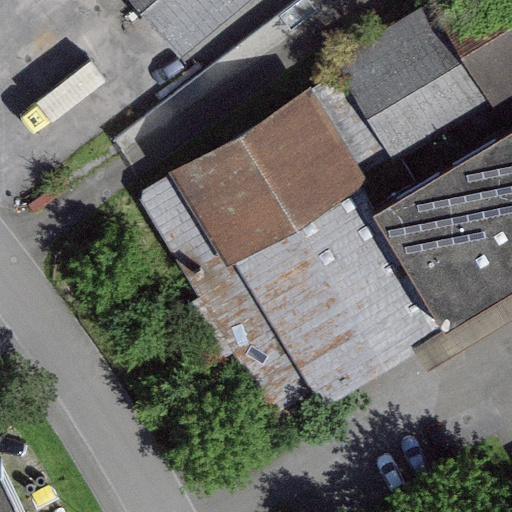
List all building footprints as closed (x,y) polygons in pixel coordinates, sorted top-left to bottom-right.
[(161,0),(198,42),(247,0),(161,0)] [(428,177),(413,152),(505,98),(447,0),(440,0),(344,57),(354,73),(313,97),(378,207),(428,177)] [(452,328),(511,291),(511,0),(447,0),(505,98),(511,109),(511,125),(428,177),(378,207),(452,328)] [(295,421),(452,328),(378,207),(313,97),(155,192),(212,286),(197,295),(230,349),(245,340),(295,421)] [(0,511),(34,511),(8,457),(0,461),(0,511)]
